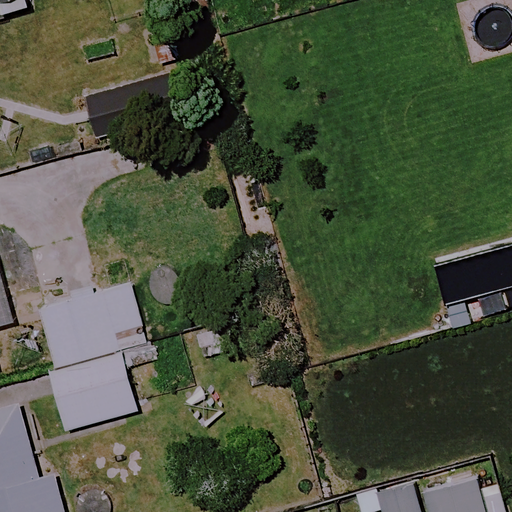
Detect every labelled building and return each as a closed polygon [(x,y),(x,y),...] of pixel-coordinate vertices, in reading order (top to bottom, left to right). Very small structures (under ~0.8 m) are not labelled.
[(139,81),(80,95),(88,130),(148,115),(139,81)] [(104,284),(43,301),(59,356),(119,339),(104,284)] [(127,342),(56,362),(72,420),(144,400),(127,342)] [(20,392),(0,397),(0,511),(70,511),(57,465),(42,469),(20,392)] [(493,511),(483,469),(430,482),(437,511),(493,511)] [(418,474),(383,483),(390,511),(395,511),(426,504),(418,474)]
